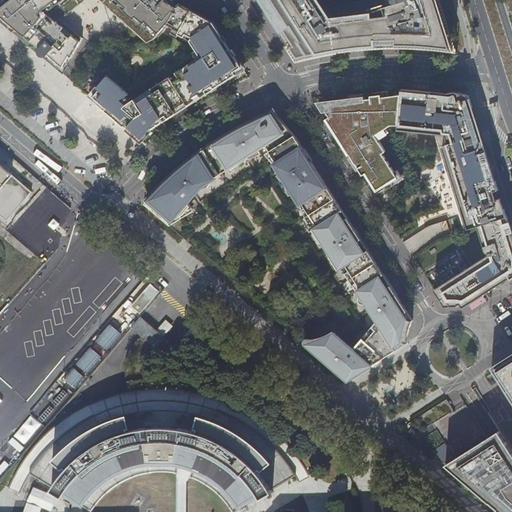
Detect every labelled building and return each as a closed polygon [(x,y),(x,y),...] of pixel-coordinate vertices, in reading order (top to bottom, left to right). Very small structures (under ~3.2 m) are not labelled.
[(104,0),(127,21),(134,13),(133,12),(135,10),(139,14),(137,16),(141,19),(144,27),(141,29),(138,29),(135,32),(147,43),(154,39),(158,36),(161,34),(167,27),(168,25),(173,28),(169,36),(175,40),(179,34),(181,32),(192,10),(171,0),(4,0),(0,3),(0,19),(5,24),(10,20),(14,26),(41,49),(40,50),(40,52),(40,53),(41,55),(42,55),(44,55),(46,55),(47,54),(63,67),(69,56),(71,58),(83,38),(62,20),(56,28),(53,26),(55,24),(49,19),(51,18),(53,16),(54,13),(54,10),(53,7),(52,6),(49,4),(49,1),(49,0),(53,0),(54,0),(59,8),(64,4),(69,9),(80,0),(104,0)] [(301,57),(306,56),(317,54),(338,50),(362,47),(377,45),(376,40),(384,40),(385,42),(386,42),(387,43),(388,42),(389,42),(390,40),(390,39),(397,39),(397,45),(430,46),(431,39),(450,33),(439,0),(389,0),(391,5),(371,11),(371,13),(332,18),(320,0),(260,0),(281,33),(284,31),(301,57)] [(206,18),(192,10),(181,32),(194,39),(192,43),(206,18)] [(214,22),(199,49),(221,35),(214,22)] [(234,71),(242,67),(225,40),(193,61),(197,67),(173,82),(170,76),(151,88),(154,93),(144,99),(141,95),(131,102),(127,96),(107,75),(97,86),(100,89),(94,97),(100,102),(98,104),(105,110),(110,107),(114,113),(113,113),(142,138),(149,131),(164,121),(162,118),(166,115),(168,118),(176,113),(174,110),(186,102),(188,105),(207,93),(206,90),(213,86),(215,88),(236,74),(234,71)] [(457,274),(433,289),(444,307),(450,306),(457,306),(465,307),(511,277),(511,240),(511,237),(510,237),(510,235),(507,236),(502,220),(505,219),(505,218),(503,219),(502,214),(504,213),(500,199),(496,201),(489,177),(486,177),(486,175),(487,174),(488,173),(489,172),(489,170),(488,168),(487,167),(485,166),(483,166),(483,165),(485,164),(481,149),(484,148),(469,96),(454,101),(454,100),(453,100),(453,96),(439,94),(439,97),(430,96),(429,100),(420,99),(421,92),(402,90),(401,95),(398,125),(398,129),(435,133),(464,230),(477,226),(486,256),(461,272),(458,266),(454,269),(457,274)] [(331,107),(326,110),(331,116),(328,117),(336,130),(339,128),(345,138),(349,135),(355,144),(348,148),(355,159),(358,157),(378,189),(398,176),(383,153),(387,151),(376,134),(392,124),(398,125),(401,95),(331,103),(331,107)] [(155,192),(144,204),(168,224),(180,214),(189,204),(180,196),(258,151),(269,169),(268,170),(292,209),(294,208),(301,220),(335,198),(295,135),(275,112),(270,112),(257,118),(242,126),(220,138),(201,151),(183,165),(169,178),(155,192)] [(0,191),(12,178),(0,166),(0,191)] [(12,178),(0,191),(0,219),(3,222),(29,192),(12,178)] [(443,180),(434,185),(448,210),(457,205),(443,180)] [(335,198),(301,220),(311,235),(319,231),(323,238),(322,239),(337,264),(339,263),(359,294),(360,293),(363,298),(362,300),(362,301),(362,303),(364,305),(366,305),(368,305),(377,319),(372,325),(375,328),(367,339),(363,336),(354,347),(334,331),(330,334),(325,337),(320,339),(315,340),(314,345),(312,349),(349,381),(407,344),(409,339),(411,334),(413,328),(416,325),(335,198)] [(40,217),(29,208),(18,220),(30,229),(40,217)] [(63,238),(46,222),(41,228),(58,243),(63,238)] [(168,320),(159,330),(151,323),(143,315),(138,321),(133,328),(140,335),(152,347),(157,352),(158,353),(161,355),(164,355),(167,354),(169,352),(170,350),(175,326),(168,320)] [(511,369),(490,383),(509,415),(511,414),(511,369)] [(238,503),(241,508),(260,496),(262,500),(275,493),(272,487),(268,482),(259,471),(261,470),(263,472),(274,463),(270,459),(261,450),(256,445),(246,438),(236,431),(230,428),(219,423),(213,420),(207,418),(199,416),(196,429),(199,430),(198,432),(186,429),(180,429),(168,428),(161,428),(149,429),(137,431),(131,432),(130,429),(133,429),(129,415),(123,417),(111,421),(100,427),(89,433),(79,440),(74,444),(64,452),(55,462),(64,471),(67,468),(68,470),(61,480),(53,491),(65,498),(68,495),(87,507),(92,500),(96,495),(101,491),(105,486),(110,483),(115,479),(121,476),(126,473),(132,470),(138,468),(144,467),(156,465),(169,465),(181,467),(187,468),(193,470),(199,472),(205,474),(210,478),(216,481),(221,485),(230,493),(238,503)] [(511,511),(511,451),(499,431),(446,464),(501,511),(511,511)] [(178,475),(178,511),(188,511),(188,477),(178,475)]
